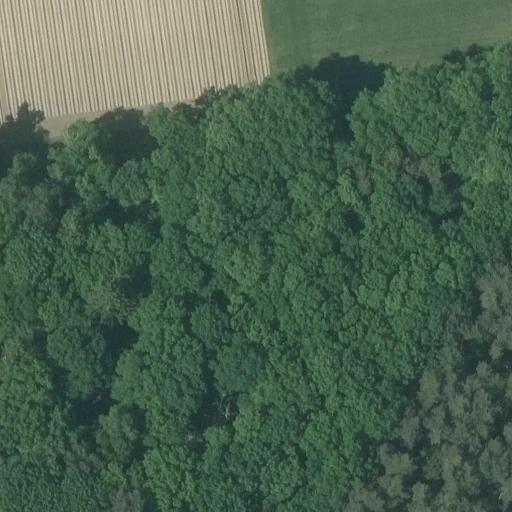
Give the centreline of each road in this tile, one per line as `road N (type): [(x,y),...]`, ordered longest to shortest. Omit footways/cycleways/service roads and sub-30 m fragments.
road 1 (track): [(511,76),(0,145)]
road 2 (track): [(346,511),(511,262)]
